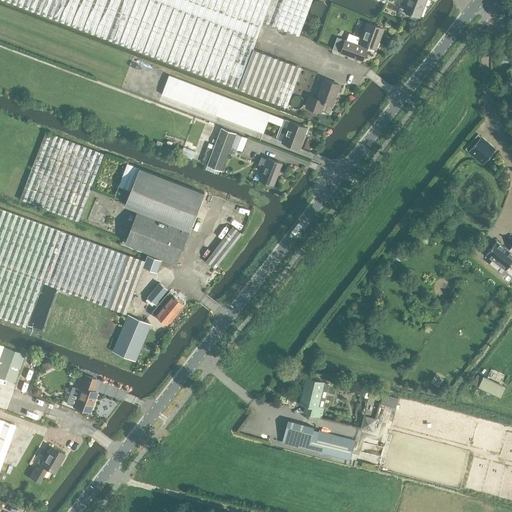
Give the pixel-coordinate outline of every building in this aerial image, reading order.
[(263,22),(275,26),(300,35),(312,0),(3,0),(16,4),(134,48),(287,106),(302,67),(290,62),(253,49),(263,22)] [(379,0),(385,2),(386,0),(407,0),(404,10),(411,12),(410,14),(411,16),(415,18),(417,17),(418,15),(420,16),(425,0),(379,0)] [(368,23),(360,45),(346,40),(345,41),(336,38),(332,49),(341,52),(363,60),(368,45),(376,48),(383,28),(368,23)] [(162,94),(264,133),(271,114),(169,75),(162,94)] [(321,112),(324,102),(332,105),(339,85),(324,79),(317,99),(310,96),(306,106),(321,112)] [(299,148),(307,128),(290,121),(282,142),(299,148)] [(247,138),(236,134),(221,128),(207,165),(222,171),(232,146),(242,150),(247,138)] [(46,132),(20,199),(78,221),(104,154),(46,132)] [(466,148),(468,151),(483,164),(496,149),(481,136),(478,134),(466,148)] [(192,157),(197,146),(188,141),(182,152),(192,157)] [(261,157),(259,164),(264,166),(259,179),(274,184),(282,163),(268,158),(267,159),(261,157)] [(129,189),(124,204),(138,209),(125,243),(178,263),(206,192),(127,161),(118,185),(129,189)] [(0,208),(0,317),(16,323),(26,327),(42,282),(61,230),(16,214),(0,208)] [(242,233),(232,226),(206,260),(215,268),(242,233)] [(61,230),(42,282),(69,292),(126,313),(145,261),(127,254),(127,255),(74,235),(61,230)] [(509,251),(496,241),(487,253),(494,259),(491,263),(498,268),(501,265),(506,269),(511,262),(511,245),(511,246),(511,247),(509,251)] [(157,272),(162,260),(148,254),(143,267),(157,272)] [(155,303),(167,289),(159,283),(148,297),(155,303)] [(161,302),(175,314),(184,303),(169,291),(161,302)] [(175,314),(161,302),(153,312),(167,324),(175,314)] [(135,360),(150,324),(128,315),(113,351),(135,360)] [(24,355),(16,351),(0,345),(0,376),(14,382),(24,355)] [(437,372),(432,380),(439,385),(445,377),(437,372)] [(72,387),(66,403),(73,406),(88,411),(96,392),(92,391),(96,380),(81,374),(76,388),(72,387)] [(472,384),(501,398),(506,388),(477,374),(472,384)] [(321,416),(323,408),(317,406),(323,382),(306,378),(300,403),(306,404),(304,412),(321,416)] [(384,393),(382,403),(398,406),(400,396),(384,393)] [(365,427),(375,429),(378,417),(368,415),(365,427)] [(0,467),(15,425),(0,419),(0,467)] [(282,442),(309,449),(327,453),(349,460),(355,441),(313,430),(314,427),(288,420),(282,442)] [(51,445),(38,468),(35,467),(30,476),(39,481),(47,467),(54,471),(64,453),(51,445)]
